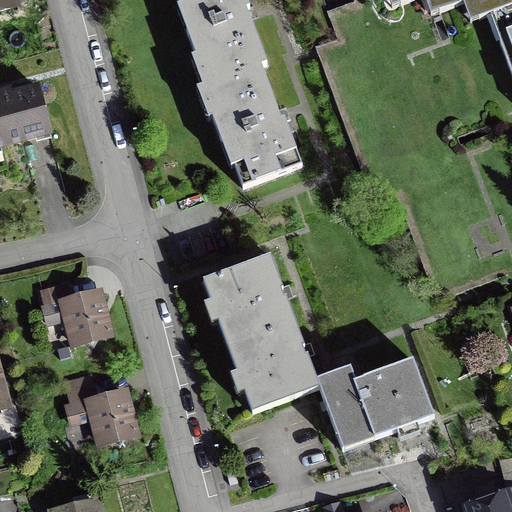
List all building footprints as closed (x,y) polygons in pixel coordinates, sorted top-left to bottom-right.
[(0,0),(0,15),(22,9),(19,0),(0,0)] [(279,114),(262,68),(269,65),(251,15),(245,0),(178,0),(181,6),(177,7),(195,57),(198,56),(203,54),(214,85),(207,87),(219,119),(213,121),(231,170),(235,168),(243,190),(302,169),(285,120),(280,122),(278,118),(277,114),(279,114)] [(478,20),(498,12),(508,41),(499,44),(511,80),(511,0),(397,0),(400,5),(414,0),(424,0),(430,16),(436,14),(471,1),(478,20)] [(13,96),(12,93),(0,95),(0,146),(51,134),(39,90),(13,96)] [(351,370),(317,382),(306,353),(296,325),(284,294),(271,258),(203,283),(211,304),(217,301),(225,323),(219,325),(228,350),(237,376),(244,373),(252,394),(244,396),(252,417),(309,396),(320,392),(340,444),(372,433),(375,442),(397,434),(394,424),(414,417),(417,427),(434,420),(413,362),(360,382),(356,383),(351,370)] [(97,290),(73,296),(69,283),(40,291),(43,306),(41,306),(47,328),(68,323),(73,346),(109,337),(97,290)] [(138,436),(127,390),(97,398),(93,385),(69,391),(72,404),(68,405),(74,426),(91,421),(98,447),(138,436)] [(511,459),(498,463),(505,491),(511,488),(511,459)] [(225,475),(228,488),(237,485),(233,473),(225,475)] [(511,511),(511,493),(511,494),(510,490),(460,508),(461,511),(511,511)] [(102,511),(100,500),(47,511),(46,511),(102,511)]
